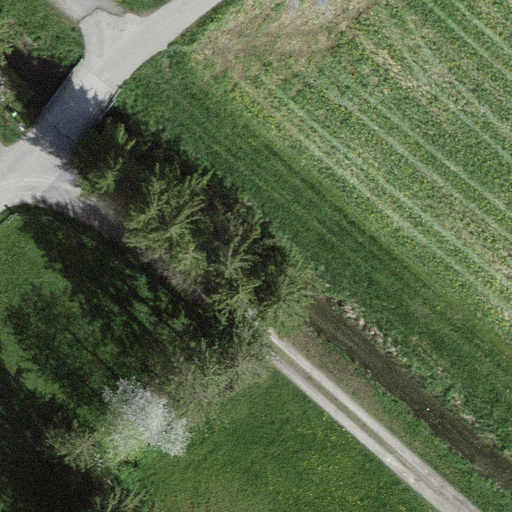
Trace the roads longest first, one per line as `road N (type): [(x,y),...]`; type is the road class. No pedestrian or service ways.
road 1 (track): [(465,511),(131,225),(16,188)]
road 2 (unclassified): [(0,205),(101,86),(211,0)]
